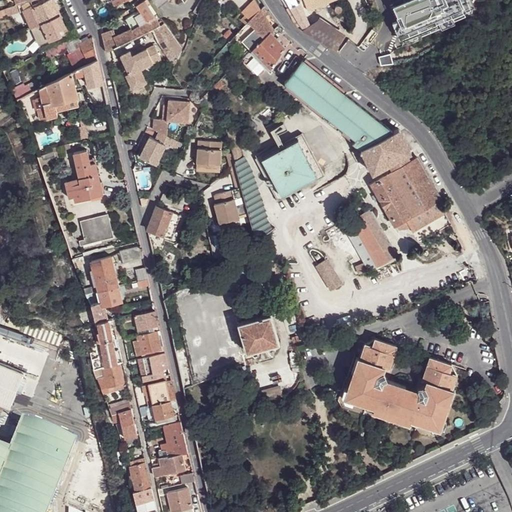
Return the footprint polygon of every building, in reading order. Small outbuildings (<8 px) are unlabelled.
[(50,0),(25,11),(32,28),(42,23),(60,15),(53,0),(50,0)] [(262,8),(264,6),(257,0),(256,0),(244,13),(247,15),(242,20),(247,24),(249,21),(262,8)] [(286,0),(305,29),(310,25),(302,0),(300,2),(298,0),(286,0)] [(311,13),(342,1),(341,0),(321,0),(308,6),(311,13)] [(402,0),(393,4),(399,19),(392,22),(398,34),(402,33),(407,44),(417,40),(416,38),(413,31),(438,20),(441,27),(442,29),(456,22),(455,20),(453,16),(465,11),(476,6),(473,1),(473,0),(402,0)] [(18,4),(0,9),(0,17),(23,9),(21,3),(18,4)] [(154,31),(162,27),(150,8),(135,15),(142,28),(134,32),(137,38),(154,31)] [(274,28),(262,8),(249,21),(256,29),(262,35),(264,38),(271,31),(274,28)] [(453,16),(455,20),(467,15),(465,11),(453,16)] [(60,15),(42,23),(49,40),(62,35),(60,30),(65,27),(60,15)] [(128,18),(132,29),(134,32),(142,28),(135,15),(128,18)] [(416,38),(441,27),(438,20),(413,31),(416,38)] [(256,29),(249,21),(247,24),(240,31),(247,37),(254,31),(256,29)] [(32,28),(23,32),(26,38),(36,34),(40,44),(49,40),(42,23),(32,28)] [(302,31),(337,50),(343,40),(318,23),(313,26),(310,25),(305,29),(302,31)] [(162,27),(154,31),(160,41),(175,65),(183,52),(165,26),(162,27)] [(107,51),(120,45),(117,36),(114,36),(113,29),(102,32),(107,51)] [(120,45),(137,38),(134,32),(132,29),(117,36),(120,45)] [(260,37),(262,35),(256,29),(254,31),(260,37)] [(231,41),(236,35),(232,31),(227,36),(231,41)] [(286,47),(271,31),(264,38),(251,50),(270,70),(279,58),(286,47)] [(76,36),(64,41),(67,47),(69,53),(81,47),(80,45),(76,36)] [(97,57),(93,39),(80,45),(81,47),(69,53),(68,53),(75,67),(97,57)] [(64,41),(53,47),(55,51),(56,53),(67,47),(64,41)] [(364,73),(370,70),(377,65),(393,62),(372,41),(352,64),(364,73)] [(131,51),(121,55),(130,74),(126,75),(133,90),(147,83),(140,69),(161,60),(155,45),(133,55),(131,51)] [(355,137),(365,145),(393,130),(303,59),(288,77),(285,81),(355,137)] [(103,82),(98,60),(75,70),(78,77),(86,74),(88,85),(103,82)] [(373,75),(376,82),(400,72),(397,65),(373,75)] [(72,72),(41,86),(42,94),(36,95),(41,116),(57,112),(56,107),(79,102),(74,78),(78,77),(75,70),(72,72)] [(225,84),(221,79),(214,86),(217,93),(225,84)] [(30,91),(41,86),(38,81),(28,86),(30,91)] [(18,96),(30,91),(28,86),(27,83),(15,89),(18,96)] [(154,119),(153,129),(159,132),(168,136),(168,121),(188,122),(190,102),(169,100),(168,105),(168,111),(163,110),(162,120),(154,119)] [(365,145),(360,148),(373,171),(392,161),(396,168),(372,182),(396,223),(405,218),(413,231),(445,212),(438,200),(441,198),(417,157),(407,162),(403,154),(411,150),(399,127),(393,130),(365,145)] [(156,140),(150,137),(140,156),(157,164),(166,144),(172,147),(176,139),(168,136),(159,132),(156,140)] [(324,174),(301,132),(254,158),(278,201),(324,174)] [(352,142),(360,148),(365,145),(355,137),(352,142)] [(176,139),(172,147),(177,149),(181,141),(176,139)] [(198,163),(220,165),(221,142),(199,140),(198,163)] [(72,186),(74,195),(75,201),(103,195),(103,193),(101,183),(96,162),(90,164),(89,159),(87,149),(74,152),(80,178),(81,184),(72,186)] [(235,163),(233,157),(232,154),(227,155),(231,169),(235,166),(235,163)] [(235,163),(250,204),(258,201),(260,200),(256,192),(257,191),(251,181),(253,180),(248,170),(250,169),(244,158),(235,163)] [(220,173),(220,165),(198,163),(197,171),(220,173)] [(235,185),(240,184),(235,166),(231,169),(235,185)] [(70,196),(74,195),(72,186),(81,184),(80,178),(67,181),(70,196)] [(241,190),(231,192),(238,219),(248,217),(241,190)] [(213,205),(218,224),(238,219),(231,192),(214,196),(216,204),(213,205)] [(370,209),(391,245),(397,241),(369,193),(363,197),(370,209)] [(250,204),(256,220),(264,215),(266,214),(259,204),(258,201),(250,204)] [(181,215),(156,207),(148,230),(173,238),(181,215)] [(381,263),(396,254),(391,245),(370,209),(354,218),(381,263)] [(265,231),(271,227),(264,215),(256,220),(258,225),(259,224),(262,232),(265,231)] [(85,244),(86,249),(114,243),(108,218),(81,224),(85,244)] [(239,227),(238,219),(218,224),(220,232),(239,227)] [(143,257),(140,246),(120,251),(123,262),(143,257)] [(254,254),(249,246),(229,260),(233,268),(254,254)] [(95,277),(98,290),(118,285),(110,256),(91,260),(94,272),(92,272),(93,277),(95,277)] [(341,285),(324,262),(315,268),(332,291),(341,285)] [(361,262),(354,265),(357,272),(364,269),(361,262)] [(139,269),(140,280),(148,278),(145,268),(139,269)] [(118,285),(98,290),(100,302),(101,301),(103,307),(122,302),(118,285)] [(89,305),(94,322),(97,322),(106,319),(103,307),(101,301),(100,302),(89,305)] [(155,310),(135,314),(139,334),(160,330),(158,324),(155,310)] [(271,312),(238,322),(247,351),(260,347),(266,346),(280,341),(271,312)] [(113,318),(108,319),(119,361),(120,361),(123,360),(113,318)] [(19,323),(8,319),(5,325),(17,329),(19,323)] [(105,364),(103,364),(105,373),(96,375),(100,386),(99,387),(101,391),(109,390),(108,383),(122,381),(124,380),(120,361),(119,361),(108,319),(106,319),(97,322),(94,322),(96,332),(94,354),(103,353),(105,364)] [(29,336),(58,349),(62,339),(33,327),(29,336)] [(139,334),(138,334),(138,338),(141,352),(142,356),(165,352),(160,330),(139,334)] [(491,339),(489,330),(483,331),(485,340),(491,339)] [(0,363),(21,372),(35,378),(43,354),(0,337),(0,363)] [(135,353),(141,352),(138,338),(132,340),(135,353)] [(62,339),(58,349),(75,357),(72,344),(62,339)] [(452,364),(442,361),(440,368),(427,363),(422,379),(427,381),(426,381),(429,382),(427,389),(428,392),(426,399),(419,397),(420,394),(406,390),(406,387),(387,381),(384,380),(382,385),(376,383),(378,377),(380,376),(383,367),(386,368),(386,367),(389,368),(394,353),(382,349),(384,342),(375,339),(373,345),(369,344),(365,358),(363,357),(356,379),(353,378),(347,395),(369,402),(371,399),(378,401),(376,405),(411,416),(412,413),(419,416),(418,421),(439,428),(446,409),(443,408),(450,387),(448,387),(453,372),(450,371),(452,364)] [(397,345),(384,342),(382,349),(394,353),(397,345)] [(170,374),(165,352),(142,356),(146,373),(141,374),(142,380),(170,374)] [(146,373),(142,356),(137,358),(141,374),(146,373)] [(440,368),(442,361),(429,356),(427,363),(440,368)] [(18,381),(21,372),(0,363),(0,403),(8,407),(18,381)] [(384,374),(386,368),(383,367),(380,376),(378,377),(376,383),(382,385),(384,380),(387,381),(384,374)] [(35,378),(21,372),(18,381),(32,386),(35,378)] [(175,397),(172,384),(167,385),(165,378),(148,382),(153,402),(170,399),(175,397)] [(122,381),(108,383),(109,390),(124,387),(122,381)] [(418,390),(420,394),(419,397),(426,399),(428,392),(427,389),(429,382),(426,381),(425,386),(418,390)] [(146,404),(153,402),(148,382),(142,383),(146,404)] [(75,392),(72,399),(68,410),(90,418),(82,383),(74,385),(75,392)] [(68,410),(72,399),(57,393),(53,404),(68,410)] [(179,414),(175,397),(170,399),(174,416),(179,414)] [(174,416),(170,399),(153,402),(146,404),(139,405),(141,416),(149,414),(150,423),(166,419),(166,418),(174,416)] [(107,406),(110,413),(114,412),(119,411),(121,419),(125,436),(137,433),(129,401),(112,405),(107,406)] [(3,433),(14,437),(21,420),(10,416),(3,433)] [(0,511),(45,511),(74,440),(21,419),(21,420),(14,437),(8,450),(0,447),(0,511)] [(187,450),(180,419),(169,422),(169,423),(175,453),(181,452),(187,450)] [(159,457),(175,453),(169,423),(162,425),(167,448),(158,450),(159,457)] [(87,445),(67,495),(80,500),(98,455),(97,449),(87,445)] [(185,468),(181,452),(175,453),(159,457),(160,464),(153,465),(155,475),(185,468)] [(146,461),(144,456),(129,460),(131,466),(146,461)] [(136,490),(151,487),(146,461),(131,466),(136,490)] [(194,480),(191,468),(183,471),(185,482),(194,480)] [(95,497),(112,503),(108,488),(98,484),(95,497)] [(167,491),(171,511),(191,505),(186,486),(167,491)] [(154,498),(151,487),(136,490),(129,492),(131,504),(154,498)]
